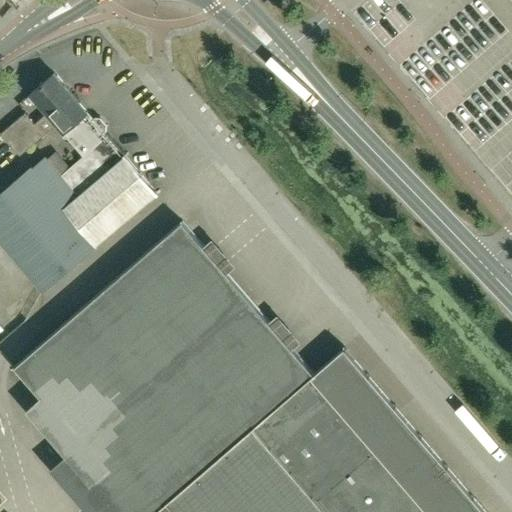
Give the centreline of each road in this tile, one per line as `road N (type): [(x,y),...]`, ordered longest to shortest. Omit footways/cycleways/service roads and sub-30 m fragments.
road 1 (unclassified): [(511,475),(158,68)]
road 2 (primary): [(224,0),(511,296)]
